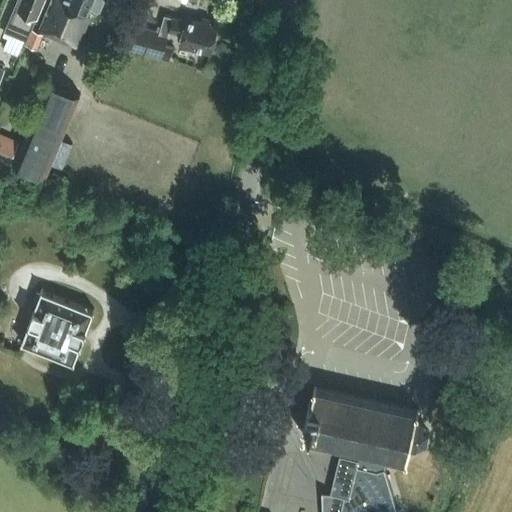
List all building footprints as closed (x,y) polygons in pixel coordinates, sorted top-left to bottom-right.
[(5,29),(27,39),(43,0),(17,0),(15,6),(5,29)] [(51,0),(40,27),(78,44),(90,15),(87,14),(91,6),(98,9),(100,9),(103,0),(51,0)] [(172,16),(164,14),(160,29),(129,21),(123,46),(169,60),(173,47),(165,44),(169,29),(172,16)] [(218,25),(188,17),(187,20),(172,16),(169,29),(182,32),(180,41),(211,49),(218,25)] [(32,28),(26,43),(38,49),(45,33),(32,28)] [(46,174),(79,93),(48,80),(14,161),(46,174)] [(0,154),(10,159),(17,141),(0,134),(0,154)] [(61,137),(51,161),(63,166),(73,142),(61,137)] [(74,360),(93,308),(43,289),(23,340),(74,360)] [(385,468),(388,453),(407,457),(410,447),(415,448),(426,443),(429,431),(421,421),(416,420),(418,410),(315,387),(312,401),(310,398),(307,399),(309,402),(305,420),(302,422),(304,424),(307,422),(305,434),(343,443),(341,454),(339,453),(331,492),(332,493),(328,511),(400,511),(401,510),(398,509),(386,468),(385,468)]
